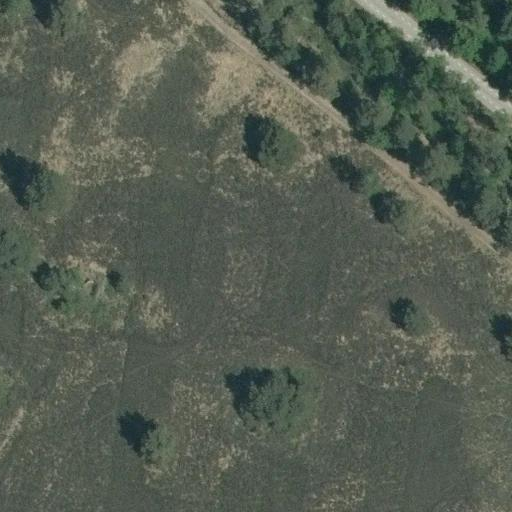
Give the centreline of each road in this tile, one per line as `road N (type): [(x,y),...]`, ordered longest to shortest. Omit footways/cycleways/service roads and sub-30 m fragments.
road 1 (track): [(192,0),(511,259)]
road 2 (unclassified): [(511,115),(371,0)]
